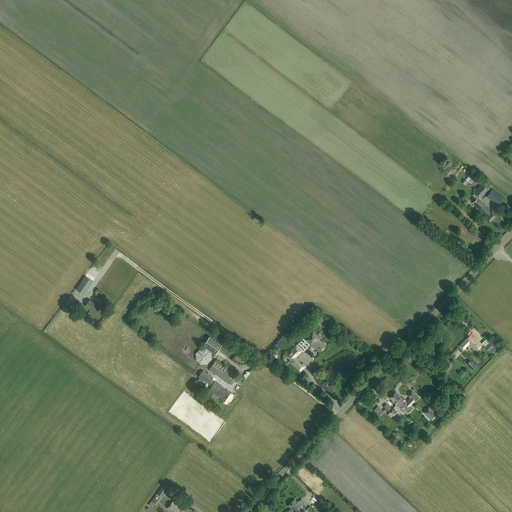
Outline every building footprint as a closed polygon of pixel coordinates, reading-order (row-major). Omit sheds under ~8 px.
[(472,183),(477,177),(472,173),(467,179),(472,183)] [(472,203),(486,216),(484,218),(489,222),(496,215),(492,211),(491,211),(479,200),(490,187),(483,181),(473,192),(478,197),(472,203)] [(504,196),(501,194),(496,202),(499,204),(504,196)] [(91,273),(96,279),(100,276),(95,270),(91,273)] [(76,289),(84,295),(90,285),(82,280),(76,289)] [(89,300),(85,306),(95,313),(100,306),(96,303),(96,304),(89,300)] [(322,325),(326,321),(321,315),(316,319),(322,325)] [(463,341),(462,342),(463,343),(460,346),(463,349),(469,343),(477,350),(482,345),(474,337),(475,336),(470,331),(468,334),(470,336),(466,340),(464,341),(463,341)] [(315,348),(316,348),(316,347),(320,351),(325,345),(319,339),(320,338),(313,332),(305,340),(315,348)] [(216,353),(219,348),(231,356),(234,352),(222,343),(219,346),(212,341),(213,339),(211,337),(205,344),(216,353)] [(497,347),(491,341),(489,342),(484,347),(490,352),(493,350),(493,351),(497,347)] [(302,350),(296,345),(286,356),(290,360),(289,361),(300,372),(305,366),(302,363),(302,364),(297,360),(298,359),(296,357),(302,350)] [(206,348),(199,348),(195,353),(195,360),(200,365),(207,365),(211,360),(211,353),(206,348)] [(462,355),(458,359),(465,365),(469,361),(462,355)] [(236,374),(216,359),(209,369),(229,384),(236,374)] [(470,360),(467,363),(472,369),(476,365),(470,360)] [(202,370),(198,375),(200,376),(198,378),(201,381),(203,378),(208,382),(212,377),(202,370)] [(210,390),(219,396),(221,398),(221,399),(227,403),(233,394),(227,389),(227,390),(216,382),(210,390)] [(410,398),(406,402),(395,392),(390,398),(407,414),(413,408),(410,405),(414,401),(415,402),(419,398),(412,391),(408,396),(410,398)] [(219,401),(212,396),(209,399),(216,404),(219,401)] [(386,403),(385,404),(383,407),(388,411),(390,409),(391,408),(386,403)] [(437,415),(429,407),(424,412),(432,420),(437,415)] [(169,487),(164,483),(157,494),(161,497),(169,487)] [(158,500),(157,499),(154,498),(149,505),(153,508),(158,500)] [(295,499),(288,506),(294,511),(304,511),(306,510),(302,506),(303,504),(299,501),(298,502),(295,499)] [(167,508),(171,511),(182,511),(184,510),(173,501),(167,508)]
